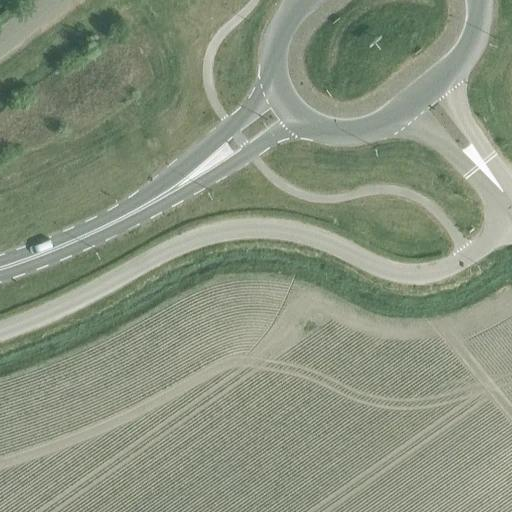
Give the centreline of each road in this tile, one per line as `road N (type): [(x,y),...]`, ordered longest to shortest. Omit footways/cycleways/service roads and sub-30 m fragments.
road 1 (unclassified): [(0,333),(221,232),(298,234),(389,273),(424,278),(450,270),(511,225)]
road 2 (primary): [(0,267),(62,247),(163,195)]
road 3 (primary): [(163,195),(303,121)]
road 4 (primary): [(275,85),(163,195)]
road 5 (unclassified): [(503,192),(442,79)]
road 6 (unclassified): [(408,106),(503,192)]
